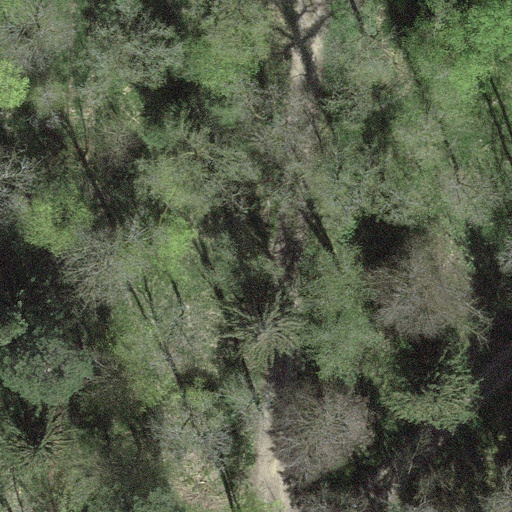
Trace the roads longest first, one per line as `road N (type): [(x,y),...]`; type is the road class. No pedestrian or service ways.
road 1 (track): [(354,0),(369,478)]
road 2 (track): [(422,511),(511,429)]
